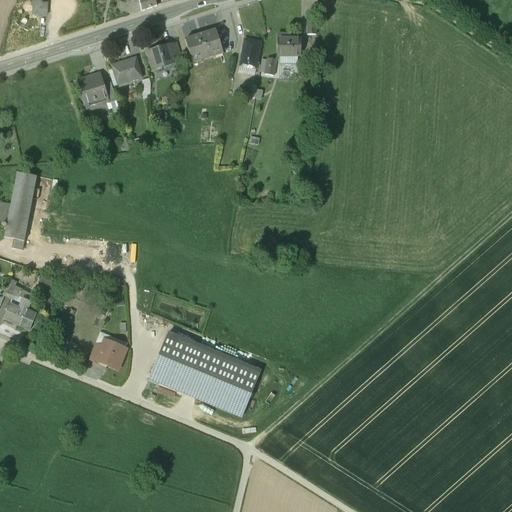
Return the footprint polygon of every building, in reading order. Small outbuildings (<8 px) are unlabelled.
[(40,0),(32,0),(32,14),(46,15),(47,3),(40,3),(40,0)] [(138,0),(139,0),(141,12),(156,6),(154,0),(138,0)] [(182,23),(185,35),(192,34),(191,32),(198,31),(196,20),(182,23)] [(309,21),(308,34),(316,35),(316,21),(309,21)] [(215,30),(184,40),(192,64),(223,54),(215,30)] [(290,35),(278,35),(277,57),(300,57),(300,38),(290,39),(290,35)] [(260,43),(244,41),(239,67),(255,69),(260,43)] [(181,59),(176,42),(175,43),(175,45),(169,47),(174,61),(181,59)] [(169,45),(147,51),(153,71),(162,68),(161,65),(173,62),(174,65),(175,64),(174,61),(169,47),(169,45)] [(313,57),(304,56),(303,65),(312,65),(313,57)] [(136,58),(111,66),(118,85),(142,78),(136,58)] [(268,61),(265,74),(273,75),(276,61),(268,61)] [(100,76),(88,80),(87,78),(79,81),(85,100),(92,98),(94,102),(106,98),(107,98),(103,85),(100,76)] [(149,79),(142,81),(142,96),(150,96),(150,83),(149,79)] [(110,83),(103,85),(107,98),(106,98),(107,104),(116,101),(110,83)] [(256,87),(245,84),(242,97),(254,99),(256,87)] [(7,224),(4,238),(13,240),(11,249),(22,251),(36,177),(17,173),(11,204),(7,224)] [(0,222),(7,224),(11,204),(0,202),(0,222)] [(42,275),(38,285),(49,290),(54,280),(42,275)] [(21,292),(14,289),(15,287),(9,284),(5,296),(12,299),(17,301),(21,292)] [(17,301),(12,299),(9,305),(19,309),(23,299),(30,302),(32,303),(34,298),(21,292),(17,301)] [(30,302),(23,299),(19,309),(26,312),(27,311),(26,311),(30,302)] [(19,309),(9,305),(3,320),(19,326),(22,319),(23,319),(26,312),(19,309)] [(26,312),(23,319),(22,319),(19,326),(29,331),(35,316),(26,312)] [(261,373),(168,336),(150,381),(242,418),(261,373)] [(125,350),(105,341),(102,347),(103,347),(96,362),(97,362),(117,370),(125,350)] [(102,347),(95,344),(88,360),(96,364),(97,362),(96,362),(103,347),(102,347)] [(270,411),(256,423),(260,426),(273,414),(270,411)]
